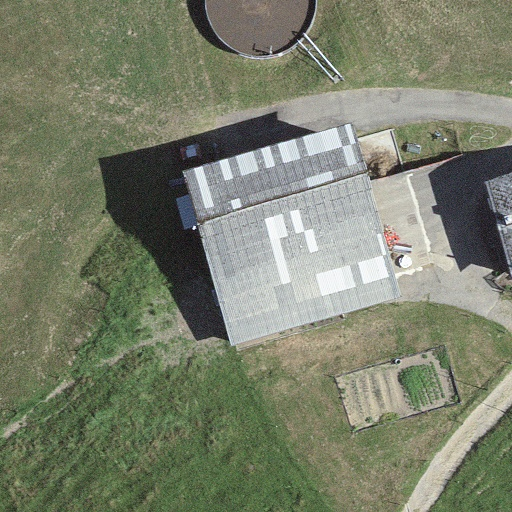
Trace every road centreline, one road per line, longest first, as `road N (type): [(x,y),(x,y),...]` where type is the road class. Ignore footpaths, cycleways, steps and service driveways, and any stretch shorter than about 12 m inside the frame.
road 1 (track): [(511,155),(446,194),(426,221),(426,255),(443,283),(511,319)]
road 2 (track): [(267,125),(395,106),(511,115)]
road 3 (track): [(409,511),(511,381)]
